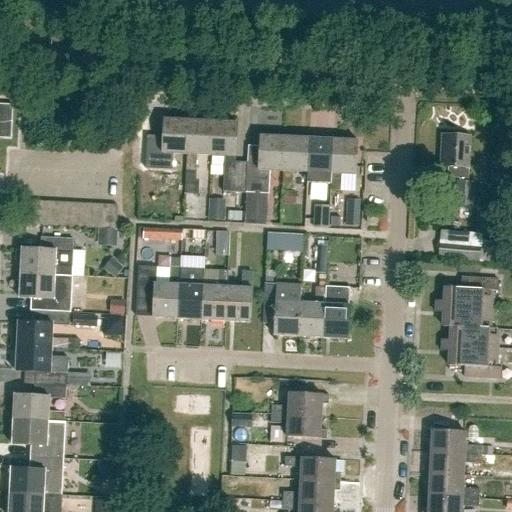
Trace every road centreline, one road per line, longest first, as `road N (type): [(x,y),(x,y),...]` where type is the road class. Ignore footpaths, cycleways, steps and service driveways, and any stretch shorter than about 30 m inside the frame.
road 1 (residential): [(388,367),(401,87),(393,74),(0,49)]
road 2 (residential): [(388,367),(161,358)]
road 3 (residential): [(383,511),(388,367)]
